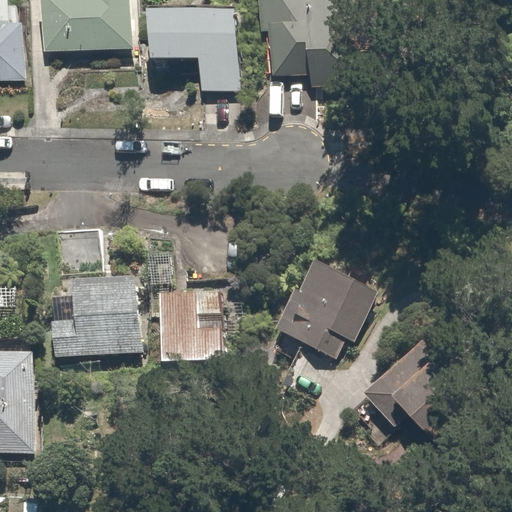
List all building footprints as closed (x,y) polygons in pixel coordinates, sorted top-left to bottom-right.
[(0,0),(0,77),(25,77),(24,22),(6,22),(5,0),(0,0)] [(36,0),(37,54),(132,53),(131,0),(36,0)] [(232,0),(145,2),(146,55),(197,54),(198,90),(235,89),(232,0)] [(268,29),(269,72),(343,70),(341,0),(255,0),(259,30),(268,29)] [(275,327),(332,358),(344,337),(349,339),(375,292),(313,258),(275,327)] [(137,277),(77,279),(68,280),(69,293),(50,294),(52,350),(140,347),(137,277)] [(216,291),(154,291),(154,358),(181,358),(181,345),(199,345),(199,357),(221,357),(221,325),(196,326),(196,312),(216,312),(216,291)] [(0,450),(30,450),(29,346),(0,345),(0,450)]
